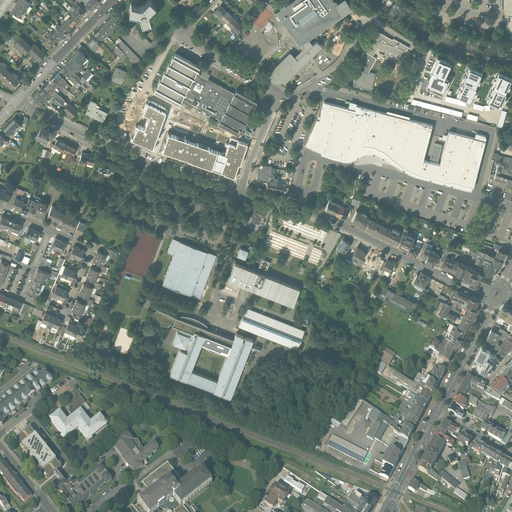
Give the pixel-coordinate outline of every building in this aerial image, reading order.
[(27,0),(18,0),(16,4),(24,10),(27,6),(29,7),(31,3),(29,1),(27,0)] [(89,0),(88,1),(83,6),(87,10),(90,12),(96,6),(90,0),(89,0)] [(147,0),(143,5),(139,6),(131,4),(129,12),(139,15),(142,23),(150,21),(148,12),(155,4),(150,0),(147,0)] [(332,0),(293,0),(285,6),(284,5),(280,8),(280,9),(275,13),(285,26),(298,46),(299,46),(302,49),(294,57),(290,52),(267,74),(269,76),(268,77),(269,79),(270,78),(274,82),(275,81),(279,84),(282,81),(284,83),(302,65),(304,63),(305,64),(306,63),(307,62),(306,61),(308,59),(311,56),(321,46),(316,41),(312,44),(308,39),(352,9),(345,0),(342,0),(337,4),(335,1),(334,2),(332,0)] [(24,10),(16,4),(11,12),(14,14),(19,18),(19,17),(21,14),(24,15),(26,11),(24,10)] [(220,5),(214,12),(220,18),(226,11),(220,5)] [(81,8),(78,6),(74,10),(81,16),(85,12),(81,8)] [(81,16),(74,10),(70,15),(76,21),(81,16)] [(232,16),(226,11),(220,18),(226,23),(232,16)] [(70,15),(68,13),(64,18),(65,20),(72,26),(76,21),(70,15)] [(19,18),(14,14),(12,16),(23,24),(24,21),(19,17),(19,18)] [(111,16),(99,29),(105,35),(117,23),(111,16)] [(237,21),(232,16),(226,23),(231,28),(237,21)] [(72,26),(65,20),(61,24),(67,30),(72,26)] [(262,26),(259,24),(259,23),(253,20),(252,23),(261,28),(262,26)] [(243,27),(237,21),(231,28),(237,34),(243,27)] [(67,30),(61,24),(59,26),(58,25),(57,27),(64,34),(67,30)] [(64,34),(57,27),(55,29),(56,30),(54,31),(61,38),(64,34)] [(105,35),(99,29),(93,35),(100,41),(105,35)] [(150,43),(137,29),(132,33),(151,52),(155,48),(150,43)] [(61,38),(54,31),(52,33),(51,32),(50,34),(57,41),(61,38)] [(393,40),(378,31),(369,48),(365,46),(362,51),(364,51),(359,60),(360,61),(356,68),(360,70),(367,74),(368,72),(375,60),(375,58),(372,56),(375,51),(374,51),(376,48),(382,51),(383,50),(389,53),(390,52),(396,55),(397,54),(403,58),(406,52),(408,47),(394,39),(393,40)] [(15,34),(11,38),(15,42),(19,38),(15,34)] [(57,41),(50,34),(48,36),(49,37),(47,39),(54,45),(57,41)] [(100,41),(93,35),(86,42),(94,49),(101,42),(100,41)] [(31,47),(20,37),(14,43),(25,54),(28,50),(39,61),(45,54),(34,44),(31,47)] [(141,61),(119,38),(114,42),(137,66),(141,61)] [(155,38),(150,43),(155,48),(160,43),(155,38)] [(47,39),(46,40),(45,40),(43,41),(44,42),(46,45),(45,46),(47,48),(48,47),(50,49),(54,45),(47,39)] [(111,41),(106,45),(120,59),(125,54),(111,41)] [(78,51),(72,57),(80,64),(86,58),(78,51)] [(107,63),(111,58),(106,53),(102,58),(107,63)] [(200,76),(198,74),(196,73),(197,71),(198,71),(198,70),(199,68),(199,67),(196,66),(197,66),(196,65),(196,66),(194,64),(191,63),(188,61),(189,61),(188,61),(186,60),(183,59),(183,58),(180,57),(181,57),(180,57),(178,56),(178,55),(178,56),(175,54),(174,54),(175,54),(173,57),(172,56),(172,57),(173,57),(172,60),(171,60),(172,60),(170,62),(169,65),(168,64),(168,65),(169,65),(167,68),(167,67),(167,68),(166,70),(165,73),(164,72),(164,73),(163,75),(163,76),(162,78),(161,78),(162,78),(160,81),(159,80),(160,81),(159,83),(158,83),(159,84),(157,86),(156,88),(155,88),(156,89),(154,91),(154,92),(157,93),(159,95),(160,95),(162,96),(165,98),(167,99),(168,99),(170,100),(170,101),(173,102),(175,103),(175,104),(176,104),(178,105),(179,105),(180,102),(181,103),(181,102),(180,102),(181,99),(182,99),(184,100),(184,101),(186,102),(188,103),(190,104),(191,104),(192,105),(193,106),(193,105),(195,107),(197,108),(199,109),(201,110),(204,111),(203,112),(204,112),(204,111),(206,113),(204,115),(209,117),(210,115),(212,116),(213,116),(215,117),(214,118),(215,118),(215,117),(217,119),(219,120),(220,121),(218,123),(218,124),(221,125),(224,127),(227,128),(227,129),(227,128),(230,130),(229,130),(230,130),(232,131),(232,132),(233,132),(235,133),(236,133),(238,135),(239,135),(238,134),(240,132),(241,132),(240,131),(242,129),(242,128),(243,126),(244,126),(243,126),(245,123),(246,123),(245,123),(247,120),(248,117),(250,114),(251,115),(251,114),(250,114),(251,111),(252,111),(253,108),(255,105),(255,106),(256,105),(255,105),(256,102),(257,102),(256,102),(253,100),(254,100),(253,100),(251,99),(251,98),(250,99),(248,97),(245,96),(245,95),(245,96),(242,94),(239,92),(236,91),(234,94),(234,93),(233,94),(231,93),(231,92),(231,93),(229,91),(227,90),(225,89),(223,88),(222,88),(220,87),(220,86),(218,85),(216,84),(214,83),(212,82),(211,82),(209,81),(209,80),(207,79),(206,79),(207,77),(206,76),(205,76),(202,74),(201,76),(200,75),(200,76)] [(80,64),(72,57),(68,62),(74,68),(76,67),(77,67),(81,70),(83,67),(80,64)] [(453,66),(439,59),(437,63),(439,64),(436,70),(434,69),(432,73),(434,74),(446,80),(448,75),(449,76),(451,73),(449,72),(453,66)] [(12,75),(4,67),(6,65),(3,62),(1,64),(0,63),(0,77),(12,89),(19,81),(15,77),(17,75),(14,73),(12,75)] [(74,68),(68,62),(63,66),(78,80),(80,78),(74,72),(72,72),(72,71),(74,68)] [(78,80),(63,66),(59,71),(65,78),(68,80),(70,78),(75,83),(76,82),(78,80)] [(483,74),(469,67),(467,71),(469,72),(466,78),(464,77),(462,81),(464,82),(476,88),(478,83),(479,84),(481,81),(480,80),(483,74)] [(126,72),(116,68),(111,79),(120,84),(126,72)] [(367,74),(360,70),(358,76),(355,75),(353,85),(356,86),(355,87),(371,91),(375,74),(368,72),(367,74)] [(71,87),(65,82),(63,81),(63,80),(65,78),(59,71),(54,76),(69,90),(72,93),(75,90),(77,88),(73,85),(71,87)] [(511,80),(511,79),(499,73),(497,77),(498,78),(496,84),(494,83),(492,87),(494,88),(506,93),(508,89),(509,90),(511,87),(509,86),(511,80)] [(446,80),(434,74),(433,75),(432,78),(433,78),(430,85),(429,84),(427,88),(441,94),(444,88),(445,88),(447,85),(445,84),(447,80),(446,80)] [(69,90),(54,76),(49,81),(56,88),(59,86),(60,86),(60,87),(66,93),(69,90)] [(56,88),(49,81),(44,86),(59,100),(61,98),(56,92),(55,92),(54,91),(56,88)] [(476,88),(464,82),(462,86),(463,86),(460,93),(459,92),(457,96),(471,102),(474,96),(475,96),(477,93),(475,92),(477,88),(476,88)] [(59,100),(44,86),(39,92),(48,101),(49,102),(50,100),(48,97),(49,96),(50,97),(50,98),(56,103),(57,103),(59,100)] [(130,87),(116,123),(131,129),(135,117),(140,119),(143,113),(139,112),(146,93),(130,87)] [(506,93),(494,88),(492,91),(493,92),(490,98),(489,98),(487,102),(501,108),(504,101),(505,102),(507,99),(505,98),(507,94),(506,93)] [(48,101),(39,92),(33,98),(33,101),(43,106),(48,101)] [(68,103),(61,98),(59,100),(63,104),(65,106),(68,103)] [(96,103),(91,101),(88,107),(89,107),(85,113),(90,116),(90,115),(93,117),(99,120),(103,121),(107,113),(94,107),(96,103)] [(150,104),(147,103),(143,113),(149,116),(147,120),(149,121),(147,125),(145,124),(144,129),(138,126),(132,137),(133,138),(132,139),(141,143),(141,142),(143,143),(143,144),(151,147),(151,146),(153,146),(166,111),(164,110),(165,109),(151,101),(150,104)] [(77,110),(69,102),(68,103),(65,106),(62,109),(71,118),(77,110)] [(433,125),(356,105),(354,110),(324,102),(319,120),(316,119),(305,145),(312,149),(321,153),(331,156),(342,159),(344,159),(346,159),(347,158),(355,152),(362,147),(363,146),(364,146),(366,146),(372,147),(380,149),(384,152),(388,155),(390,156),(392,159),(396,162),(402,166),(404,168),(408,170),(412,171),(415,173),(419,174),(446,181),(456,184),(457,183),(459,183),(474,187),(477,174),(486,141),(475,138),(449,131),(440,165),(423,160),(433,125)] [(507,112),(502,111),(498,127),(502,128),(507,112)] [(14,118),(8,124),(16,131),(21,125),(14,118)] [(16,131),(8,124),(3,130),(11,138),(14,135),(13,133),(16,131)] [(40,129),(36,138),(41,140),(46,142),(50,133),(45,130),(44,131),(40,129)] [(173,154),(176,155),(176,156),(181,157),(182,156),(185,157),(184,159),(188,160),(188,159),(191,160),(190,161),(194,163),(195,162),(198,163),(197,164),(202,165),(202,164),(208,166),(208,167),(211,168),(211,169),(214,170),(215,168),(221,171),(220,172),(224,173),(224,174),(232,177),(233,174),(235,175),(238,167),(237,167),(238,164),(240,165),(241,161),(239,161),(241,157),(242,157),(245,151),(243,150),(244,147),(246,148),(247,144),(230,138),(224,155),(209,149),(210,148),(205,147),(205,148),(200,146),(200,145),(196,144),(196,145),(188,142),(188,141),(183,139),(183,140),(178,138),(178,137),(170,134),(169,137),(167,136),(165,142),(167,143),(165,147),(164,146),(163,148),(161,149),(163,153),(165,152),(173,155),(173,154)] [(67,143),(57,139),(53,147),(63,152),(67,143)] [(76,148),(67,143),(63,152),(67,154),(64,159),(70,161),(72,157),(74,152),(76,148)] [(442,146),(434,144),(430,159),(438,161),(442,146)] [(49,151),(43,150),(40,157),(44,158),(44,157),(47,157),(49,153),(49,151)] [(88,155),(82,153),(81,157),(79,161),(80,162),(86,163),(88,155)] [(511,159),(498,156),(498,155),(493,153),(491,159),(511,163),(511,159)] [(95,157),(88,155),(86,163),(93,165),(95,157)] [(114,165),(103,160),(101,164),(99,169),(101,170),(100,173),(106,176),(107,173),(110,174),(114,165)] [(271,169),(263,167),(257,173),(257,178),(268,181),(271,169)] [(268,181),(267,184),(266,183),(266,185),(267,186),(266,190),(275,192),(277,183),(272,182),(275,169),(271,169),(268,181)] [(511,181),(490,174),(488,182),(511,188),(511,181)] [(58,182),(54,179),(49,190),(54,193),(55,190),(58,182)] [(64,187),(58,182),(55,190),(61,192),(64,187)] [(284,184),(277,183),(275,192),(283,194),(284,189),(285,184),(284,183),(284,184)] [(16,188),(9,185),(8,188),(8,192),(11,192),(14,193),(16,188)] [(23,191),(16,188),(14,193),(17,194),(18,197),(22,194),(23,191)] [(83,196),(81,202),(87,205),(90,198),(88,198),(83,196)] [(24,201),(20,211),(26,213),(32,199),(30,199),(31,198),(29,197),(29,198),(26,197),(24,201)] [(16,198),(14,199),(11,207),(16,209),(20,199),(16,198)] [(24,201),(20,199),(16,209),(20,211),(24,201)] [(32,199),(26,213),(32,216),(34,213),(38,202),(36,201),(36,200),(35,200),(34,200),(32,199)] [(38,202),(34,213),(41,216),(46,203),(39,200),(38,202)] [(339,205),(328,201),(325,210),(336,214),(339,206),(339,205)] [(340,206),(339,206),(336,214),(340,216),(343,207),(344,204),(341,203),(340,206)] [(67,214),(54,208),(55,207),(52,206),(47,216),(57,221),(57,222),(70,228),(69,229),(72,231),(77,220),(66,215),(67,214)] [(266,212),(255,208),(252,218),(251,221),(258,224),(261,217),(264,218),(266,212)] [(361,213),(356,211),(351,221),(366,228),(371,218),(366,216),(366,215),(362,213),(361,213)] [(14,221),(7,218),(4,227),(7,228),(7,229),(10,230),(10,229),(14,221)] [(388,227),(371,218),(366,228),(383,237),(387,228),(388,227)] [(21,224),(14,221),(10,229),(13,231),(19,233),(21,229),(19,228),(21,224)] [(86,225),(80,222),(76,229),(83,232),(86,225)] [(34,230),(29,227),(23,240),(29,242),(31,238),(34,230)] [(395,232),(387,228),(383,237),(398,245),(402,235),(396,232),(397,230),(395,232)] [(40,232),(34,230),(31,238),(36,241),(40,232)] [(405,236),(402,235),(398,245),(408,250),(412,243),(414,239),(406,235),(405,236)] [(60,241),(54,238),(51,247),(57,249),(60,241)] [(216,255),(179,241),(178,243),(175,242),(176,240),(173,239),(167,253),(174,255),(162,284),(199,299),(201,293),(200,293),(202,289),(203,290),(207,279),(206,279),(207,275),(208,275),(212,264),(211,264),(213,260),(214,260),(216,255)] [(350,244),(343,239),(337,248),(341,251),(344,252),(345,253),(346,251),(347,249),(348,246),(349,247),(350,244)] [(60,241),(57,249),(62,252),(66,243),(60,241)] [(416,246),(412,243),(408,250),(407,252),(415,256),(417,253),(418,251),(421,245),(417,244),(416,246)] [(495,256),(464,244),(462,250),(474,255),(483,259),(484,257),(492,260),(492,261),(489,260),(489,262),(496,265),(500,267),(504,260),(495,256)] [(509,249),(495,244),(493,248),(497,249),(508,253),(509,249)] [(425,249),(422,256),(426,259),(430,251),(431,248),(427,246),(427,245),(425,249)] [(79,249),(73,246),(71,252),(69,256),(75,258),(79,249)] [(248,251),(240,248),(237,256),(245,259),(248,251)] [(352,255),(350,258),(351,258),(359,263),(360,263),(362,260),(366,253),(357,248),(352,255)] [(84,251),(79,249),(75,258),(80,260),(82,257),(84,251)] [(508,253),(497,249),(496,252),(497,252),(495,256),(504,260),(508,253)] [(103,253),(98,251),(95,256),(104,260),(107,255),(107,254),(103,253)] [(439,256),(430,251),(426,259),(425,261),(433,265),(434,265),(435,262),(436,263),(439,256)] [(20,252),(17,254),(15,259),(21,262),(24,254),(20,252)] [(370,258),(369,261),(373,263),(372,264),(378,267),(378,266),(380,261),(382,258),(378,255),(373,252),(370,258)] [(483,259),(474,255),(473,258),(477,259),(476,262),(481,264),(483,259)] [(104,260),(95,256),(93,261),(98,264),(102,265),(104,260)] [(446,257),(444,260),(441,266),(450,270),(454,261),(446,257)] [(6,260),(1,259),(0,262),(0,266),(7,269),(9,264),(5,262),(6,260)] [(262,259),(257,272),(235,263),(229,277),(226,275),(220,291),(236,298),(241,285),(293,305),(299,288),(265,275),(270,262),(262,259)] [(395,263),(387,260),(386,262),(383,268),(387,270),(388,269),(391,271),(395,263)] [(479,272),(454,260),(454,261),(450,270),(451,270),(457,272),(457,273),(459,274),(460,273),(469,277),(478,281),(479,279),(483,282),(484,280),(488,282),(491,275),(484,272),(480,270),(479,272)] [(496,265),(489,262),(488,263),(486,267),(493,270),(496,265)] [(65,267),(61,276),(66,278),(70,269),(65,267)] [(96,269),(91,267),(88,273),(97,276),(100,271),(96,269)] [(493,270),(486,267),(484,272),(491,275),(493,270)] [(45,271),(38,268),(34,277),(42,281),(45,282),(47,277),(47,278),(49,274),(49,273),(45,271)] [(76,271),(70,269),(66,278),(72,280),(73,277),(76,271)] [(97,276),(88,273),(86,278),(91,280),(95,282),(97,276)] [(429,277),(420,273),(419,275),(418,274),(416,277),(417,277),(414,283),(424,288),(424,287),(429,277)] [(42,281),(34,277),(30,286),(41,291),(44,286),(41,285),(42,281)] [(89,286),(84,284),(81,289),(90,293),(93,288),(93,287),(89,286)] [(41,291),(30,286),(28,292),(36,295),(37,294),(40,296),(41,291)] [(62,289),(56,287),(54,292),(52,296),(58,298),(62,289)] [(416,304),(383,287),(376,296),(411,313),(416,304)] [(67,291),(62,289),(58,298),(63,301),(65,297),(67,291)] [(90,293),(81,289),(79,294),(84,297),(88,298),(90,293)] [(454,289),(450,297),(453,299),(458,301),(460,298),(456,296),(458,291),(454,289)] [(472,298),(458,291),(456,296),(460,298),(458,301),(475,309),(479,300),(472,298)] [(10,298),(4,295),(1,304),(7,306),(10,298)] [(458,301),(453,299),(451,301),(445,298),(440,295),(437,299),(444,303),(450,306),(455,308),(458,301)] [(10,298),(7,306),(13,309),(16,300),(10,298)] [(22,303),(16,300),(13,309),(18,311),(22,303)] [(82,302),(77,300),(74,305),(83,309),(86,304),(82,302)] [(475,309),(458,301),(455,308),(465,313),(473,317),(476,310),(475,309)] [(465,313),(461,320),(447,313),(450,306),(444,303),(439,313),(445,316),(444,317),(457,323),(459,323),(460,323),(458,327),(466,331),(473,317),(465,313)] [(29,305),(24,304),(20,313),(25,315),(29,305)] [(83,309),(74,305),(72,311),(77,313),(81,315),(83,309)] [(242,339),(243,336),(236,333),(233,340),(207,329),(207,327),(203,324),(199,321),(194,319),(190,317),(185,317),(180,316),(179,319),(149,307),(148,309),(154,311),(152,322),(163,327),(164,326),(169,327),(169,325),(180,329),(179,330),(177,330),(171,344),(183,348),(182,350),(180,349),(170,374),(177,377),(178,375),(180,376),(179,378),(220,394),(221,392),(223,393),(223,395),(230,398),(249,350),(257,353),(258,349),(250,346),(253,340),(245,337),(244,340),(242,339)] [(511,309),(503,307),(501,311),(500,311),(499,313),(511,319),(511,309)] [(42,311),(34,308),(32,313),(40,317),(42,311)] [(304,331),(255,312),(256,310),(252,308),(251,310),(245,308),(238,327),(297,350),(304,331)] [(45,312),(41,322),(47,324),(51,315),(45,312)] [(511,319),(499,313),(496,319),(507,324),(511,326),(511,319)] [(51,315),(47,324),(52,326),(56,317),(51,315)] [(56,317),(52,326),(58,329),(59,325),(62,319),(56,317)] [(66,328),(65,332),(70,334),(74,325),(69,322),(66,328)] [(509,331),(494,323),(491,329),(501,334),(502,334),(501,334),(506,336),(507,332),(508,332),(509,331)] [(74,325),(70,334),(76,336),(80,327),(74,325)] [(458,327),(454,325),(450,332),(462,338),(466,331),(458,327)] [(80,327),(76,336),(81,339),(85,329),(80,327)] [(501,334),(491,329),(486,338),(490,341),(490,340),(491,341),(496,343),(501,334)] [(462,338),(450,332),(449,335),(452,336),(453,336),(451,340),(459,344),(461,340),(462,338)] [(500,345),(500,346),(502,347),(509,350),(511,346),(511,339),(508,337),(506,339),(505,341),(500,345)] [(451,340),(445,338),(442,345),(446,348),(447,348),(447,347),(455,352),(459,344),(451,340)] [(440,344),(433,341),(431,344),(432,344),(429,348),(436,352),(440,344)] [(494,348),(484,343),(482,346),(490,351),(492,351),(493,349),(494,348)] [(442,345),(440,344),(436,352),(442,355),(446,348),(442,345)] [(490,351),(482,346),(481,350),(477,358),(481,360),(480,360),(480,361),(482,357),(486,359),(487,357),(487,356),(489,353),(490,351)] [(442,355),(440,358),(449,363),(455,352),(447,347),(447,348),(446,348),(442,355)] [(500,349),(498,351),(493,349),(492,351),(496,354),(502,357),(509,350),(502,347),(500,349)] [(395,355),(389,349),(381,361),(386,365),(387,366),(395,355)] [(494,356),(489,353),(487,356),(487,357),(488,357),(487,360),(496,364),(502,357),(496,354),(494,356)] [(486,359),(482,357),(480,361),(484,362),(485,363),(484,366),(482,365),(480,370),(487,374),(496,364),(487,360),(486,359)] [(386,365),(381,361),(375,371),(380,374),(386,365)] [(511,363),(499,378),(510,388),(511,385),(511,363)] [(437,365),(429,380),(438,385),(439,382),(445,370),(437,365)] [(0,425),(0,426),(0,423),(2,423),(2,421),(3,421),(3,419),(5,419),(5,417),(53,380),(51,378),(38,373),(37,373),(37,371),(34,373),(31,369),(0,393),(0,425)] [(417,386),(392,369),(390,373),(418,391),(423,394),(425,390),(425,389),(419,387),(417,386)] [(438,385),(429,380),(424,378),(420,375),(420,374),(419,374),(416,379),(416,380),(416,381),(416,382),(421,384),(419,387),(425,389),(425,390),(433,394),(438,385)] [(467,376),(459,391),(467,394),(470,387),(472,388),(471,390),(486,398),(487,395),(486,394),(485,394),(486,394),(483,392),(475,388),(476,387),(472,385),(474,380),(467,376)] [(510,388),(499,378),(490,389),(496,395),(501,398),(510,388)] [(486,386),(480,383),(477,388),(483,391),(486,386)] [(62,434),(65,438),(78,428),(87,439),(91,436),(91,437),(107,425),(104,421),(103,421),(102,420),(103,420),(99,415),(90,423),(82,413),(89,408),(79,394),(78,388),(75,390),(74,389),(68,394),(70,398),(67,401),(70,404),(68,406),(70,409),(70,412),(73,416),(67,421),(59,411),(50,419),(62,434)] [(496,395),(490,389),(489,389),(486,394),(487,395),(500,401),(502,398),(501,398),(496,395)] [(433,394),(425,390),(423,394),(420,399),(428,403),(433,394)] [(467,394),(459,391),(456,397),(463,400),(467,394)] [(470,396),(467,394),(463,400),(467,402),(468,403),(468,404),(475,407),(476,406),(470,403),(473,398),(469,397),(470,396)] [(428,403),(420,399),(416,396),(414,400),(417,402),(418,402),(417,404),(416,406),(415,408),(423,412),(428,403)] [(463,400),(456,397),(452,405),(459,408),(461,409),(463,410),(467,402),(463,400)] [(358,398),(341,423),(346,427),(363,402),(358,398)] [(511,405),(502,398),(500,401),(499,403),(511,411),(511,405)] [(488,406),(478,402),(476,406),(490,413),(493,415),(497,407),(494,405),(492,408),(488,406)] [(461,409),(459,408),(452,405),(449,412),(467,423),(470,418),(459,412),(461,409)] [(476,406),(475,407),(477,408),(475,410),(476,410),(475,412),(488,418),(489,416),(490,413),(476,406)] [(409,411),(401,407),(399,410),(404,413),(407,415),(409,411)] [(415,408),(413,412),(411,411),(411,412),(409,411),(407,415),(408,415),(410,417),(411,417),(419,421),(423,412),(415,408)] [(407,415),(404,413),(399,410),(395,418),(399,421),(402,415),(407,419),(408,415),(407,415)] [(488,418),(475,412),(473,416),(485,423),(488,418)] [(410,417),(408,415),(407,419),(406,420),(404,419),(402,423),(406,426),(414,430),(419,421),(411,417),(410,417)] [(398,424),(386,416),(383,422),(387,426),(388,424),(395,428),(398,424)] [(376,420),(367,436),(373,440),(375,437),(379,429),(382,424),(376,420)] [(461,430),(444,420),(442,425),(448,429),(455,432),(459,434),(459,433),(461,430)] [(387,426),(383,422),(382,424),(379,429),(383,433),(387,426)] [(497,430),(495,429),(495,428),(485,423),(481,431),(502,443),(506,435),(497,429),(497,430)] [(404,429),(398,424),(395,428),(394,432),(400,436),(401,437),(408,441),(412,435),(404,429)] [(506,435),(502,443),(506,445),(511,434),(511,424),(506,435)] [(448,429),(442,425),(439,430),(446,433),(448,429)] [(49,447),(31,426),(16,438),(48,478),(54,473),(56,476),(61,482),(63,480),(64,480),(58,474),(56,471),(61,468),(46,449),(49,447)] [(406,426),(404,429),(412,435),(414,430),(406,426)] [(379,429),(375,437),(379,440),(383,433),(379,429)] [(133,441),(125,431),(110,443),(122,458),(121,458),(128,468),(129,467),(134,473),(142,466),(140,464),(148,458),(148,457),(153,453),(153,452),(158,448),(153,442),(142,450),(140,447),(137,441),(133,441)] [(367,452),(332,434),(327,444),(362,462),(367,452)] [(444,438),(437,434),(435,439),(442,442),(443,440),(444,438)] [(472,439),(463,434),(463,435),(461,438),(460,441),(458,444),(464,447),(467,448),(469,445),(470,443),(472,439)] [(399,441),(397,446),(404,450),(408,441),(401,437),(399,441)] [(449,440),(444,438),(443,440),(447,442),(447,444),(452,447),(454,442),(452,442),(449,440)] [(442,442),(435,439),(421,464),(431,469),(445,443),(442,442)] [(485,447),(478,442),(473,450),(480,454),(481,454),(482,455),(485,447)] [(397,446),(391,444),(391,445),(390,447),(391,448),(401,455),(402,455),(403,452),(404,450),(397,446)] [(491,450),(485,447),(482,455),(481,454),(480,454),(480,464),(481,464),(482,464),(482,460),(484,460),(484,456),(487,458),(491,450)] [(401,455),(391,448),(389,452),(383,464),(385,465),(394,469),(399,460),(398,460),(400,458),(401,455)] [(491,450),(487,458),(490,460),(490,462),(488,462),(487,471),(489,471),(491,471),(493,461),(497,454),(491,450)] [(497,454),(493,461),(491,471),(491,473),(495,474),(496,472),(498,464),(502,457),(497,454)] [(498,464),(496,472),(499,473),(500,468),(500,467),(499,467),(500,466),(503,468),(508,460),(502,457),(498,464)] [(511,462),(508,460),(503,468),(505,469),(504,470),(502,475),(506,476),(508,471),(511,464),(511,462)] [(3,461),(0,462),(0,470),(3,475),(10,469),(3,461)] [(183,484),(167,463),(142,483),(150,493),(141,500),(140,499),(137,501),(138,504),(143,509),(144,511),(152,511),(160,506),(161,507),(162,508),(163,508),(164,509),(166,509),(166,510),(167,510),(168,510),(168,509),(169,509),(170,509),(172,510),(174,511),(173,511),(187,511),(182,505),(211,483),(200,469),(196,472),(197,473),(183,484)] [(458,463),(456,463),(455,464),(457,470),(460,469),(464,479),(470,477),(466,466),(460,468),(459,463),(458,463)] [(431,469),(421,464),(418,469),(428,475),(438,481),(441,478),(438,475),(431,469)] [(385,465),(380,475),(388,479),(394,469),(385,465)] [(100,466),(79,483),(77,481),(73,484),(71,481),(67,484),(63,480),(61,482),(56,487),(61,493),(61,492),(69,502),(68,502),(73,508),(80,502),(81,503),(85,500),(84,500),(89,496),(89,497),(95,492),(105,484),(111,480),(100,466)] [(18,478),(10,469),(3,475),(2,476),(9,485),(18,478)] [(459,485),(442,471),(438,475),(441,478),(455,489),(457,488),(459,485)] [(511,472),(508,471),(506,476),(501,489),(504,491),(511,474),(510,473),(511,472)] [(293,474),(290,472),(284,481),(301,492),(305,486),(299,482),(297,485),(292,482),(294,479),(291,477),(293,474)] [(25,487),(18,478),(9,485),(17,494),(18,493),(25,487)] [(419,484),(413,480),(408,489),(415,492),(418,487),(419,484)] [(289,493),(276,485),(270,496),(277,501),(282,504),(289,493)] [(31,495),(25,487),(18,493),(24,501),(31,495)] [(468,496),(457,488),(454,492),(465,500),(468,496)] [(339,502),(341,496),(330,492),(328,497),(339,502)] [(350,511),(343,507),(321,493),(318,496),(325,501),(325,502),(340,511),(350,511)] [(377,500),(369,495),(366,501),(365,502),(361,500),(362,498),(360,497),(359,496),(355,493),(354,494),(352,497),(362,503),(371,509),(377,500)] [(277,501),(270,496),(267,499),(264,502),(268,506),(272,508),(274,504),(276,504),(276,502),(277,501)] [(352,497),(351,496),(349,499),(348,499),(343,507),(350,511),(368,511),(371,509),(362,503),(352,497)] [(323,504),(315,499),(313,503),(320,507),(323,504)] [(327,511),(309,500),(306,505),(316,511),(327,511)] [(410,508),(418,511),(423,511),(425,508),(413,502),(410,508)]
